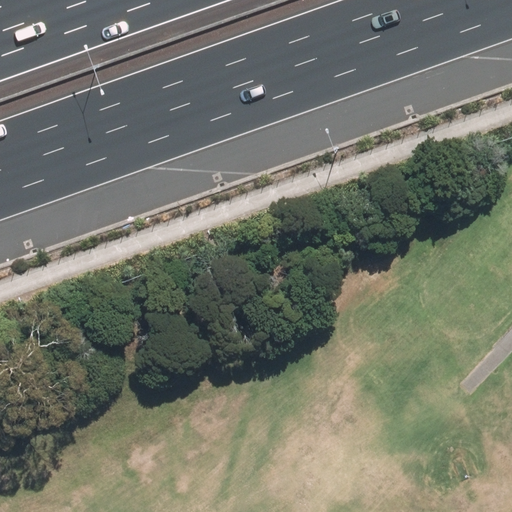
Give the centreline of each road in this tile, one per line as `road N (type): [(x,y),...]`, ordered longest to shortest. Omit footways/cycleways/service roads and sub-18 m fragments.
road 1 (motorway): [(414,0),(0,149)]
road 2 (motorway): [(0,57),(162,0)]
